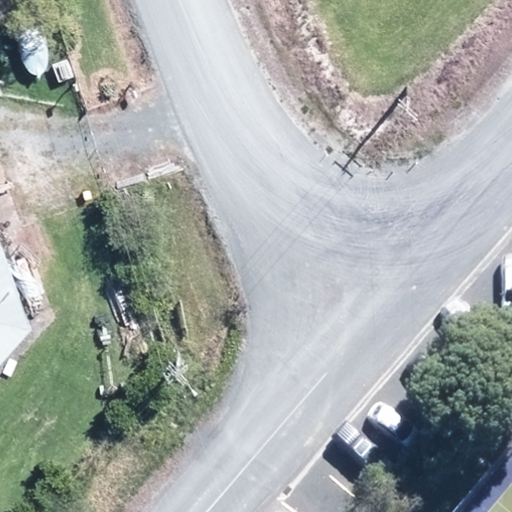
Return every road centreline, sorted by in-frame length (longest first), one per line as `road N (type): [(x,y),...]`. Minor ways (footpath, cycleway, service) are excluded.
road 1 (unclassified): [(185,0),(216,89),(289,239),(360,336)]
road 2 (tertiary): [(360,336),(511,158)]
road 3 (unclassified): [(209,511),(360,336)]
